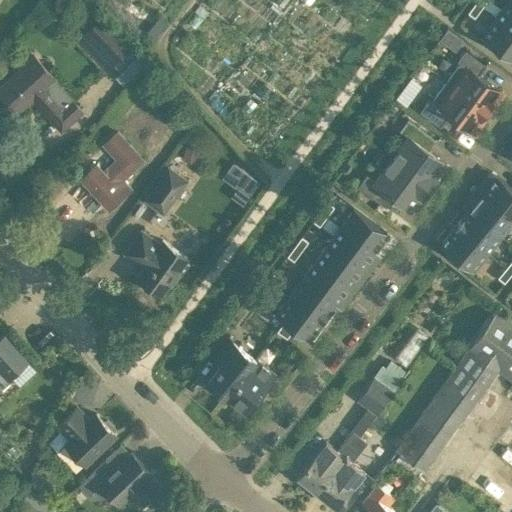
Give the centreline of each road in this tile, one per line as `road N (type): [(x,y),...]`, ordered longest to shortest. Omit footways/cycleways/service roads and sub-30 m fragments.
road 1 (residential): [(511,105),(248,447),(215,470)]
road 2 (residential): [(215,470),(124,384),(0,243)]
